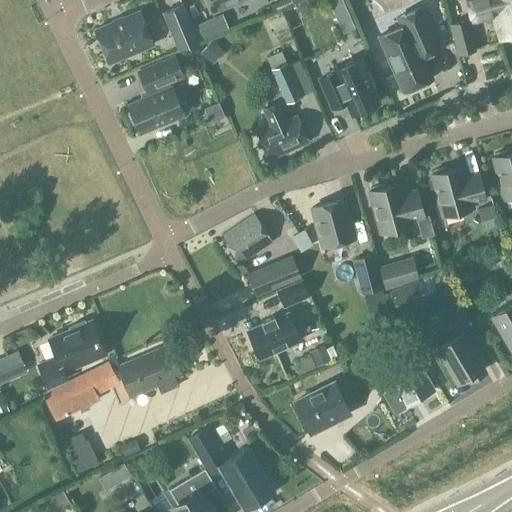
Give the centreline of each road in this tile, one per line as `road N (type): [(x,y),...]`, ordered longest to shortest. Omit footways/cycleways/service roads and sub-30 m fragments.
road 1 (residential): [(164,242),(262,190),(511,121)]
road 2 (residential): [(511,381),(297,511)]
road 3 (residential): [(164,242),(57,16)]
road 4 (residential): [(0,330),(171,256),(164,242)]
